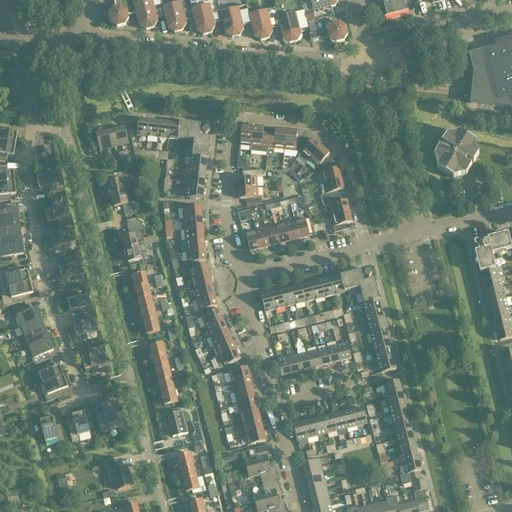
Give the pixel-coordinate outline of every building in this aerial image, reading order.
[(128,16),(136,14),(132,0),(118,0),(114,1),(116,9),(113,10),(109,17),(111,24),(117,28),(125,26),(129,20),(128,16)] [(157,19),(165,17),(160,0),(132,0),(136,14),(139,27),(146,31),(153,29),(157,22),(157,19)] [(160,0),(165,17),(168,30),(175,34),(182,32),(186,25),(185,22),(193,20),(188,0),(160,0)] [(188,0),(193,20),(197,32),(203,36),(211,34),(215,28),(214,24),(222,22),(220,13),(217,0),(188,0)] [(275,9),(279,28),(283,40),(289,44),(297,42),(301,36),(300,32),(308,30),(307,23),(301,0),(277,0),(273,1),(275,9)] [(301,0),(307,23),(333,16),(331,8),(335,7),(339,1),(338,0),(301,0)] [(380,0),(385,16),(408,10),(405,0),(380,0)] [(240,37),(244,30),(243,27),(251,25),(249,16),(247,6),(220,13),(222,22),(225,35),(232,39),(240,37)] [(271,30),(279,28),(275,9),(249,16),(251,25),(254,38),(261,42),(268,40),(272,33),(271,30)] [(307,23),(308,30),(311,41),(328,37),(329,40),(336,44),(344,42),(348,36),(346,28),(339,24),(335,25),(333,16),(307,23)] [(482,55),(482,56),(488,80),(493,98),(493,99),(493,100),(494,100),(494,101),(495,101),(495,102),(496,102),(497,102),(497,103),(498,103),(499,103),(500,103),(509,100),(510,105),(511,109),(511,108),(511,43),(511,38),(495,42),(496,47),(487,50),(486,50),(485,50),(485,51),(484,51),(483,52),(483,53),(482,54),(482,55)] [(139,120),(137,136),(148,137),(150,121),(139,120)] [(150,121),(148,137),(158,139),(160,122),(150,121)] [(160,122),(158,139),(169,140),(170,124),(160,122)] [(179,125),(178,140),(189,141),(188,146),(194,147),(192,157),(207,159),(208,160),(211,138),(199,137),(200,126),(179,123),(179,125)] [(0,142),(16,145),(18,133),(12,132),(13,126),(0,124),(0,142)] [(170,124),(169,140),(178,141),(178,140),(179,125),(170,124)] [(118,130),(122,146),(129,145),(125,128),(118,130)] [(240,146),(251,147),(252,129),(241,128),(240,146)] [(252,129),(251,147),(250,152),(267,154),(268,137),(263,136),(264,130),(252,129)] [(111,131),(115,148),(122,146),(118,130),(111,131)] [(104,133),(108,150),(115,148),(111,131),(104,133)] [(267,154),(266,157),(273,158),(274,150),(284,151),(286,132),(275,131),(274,138),(268,137),(267,154)] [(286,132),(284,151),(298,152),(304,138),(296,138),(297,133),(286,132)] [(100,152),(108,150),(104,133),(96,135),(100,152)] [(439,149),(434,157),(435,158),(437,169),(441,172),(442,172),(447,176),(453,179),(454,179),(465,176),(466,176),(471,168),(470,167),(473,163),(473,164),(477,158),(479,155),(478,155),(475,143),(459,133),(459,134),(447,136),(441,145),(444,146),(442,150),(439,149)] [(304,138),(298,152),(309,161),(321,147),(313,140),(310,143),(304,138)] [(0,160),(7,161),(8,155),(14,156),(16,145),(0,142),(0,160)] [(321,147),(309,161),(320,170),(332,163),(326,158),(329,154),(321,147)] [(135,157),(141,158),(145,159),(146,152),(141,151),(133,150),(135,157)] [(177,156),(169,161),(167,163),(167,165),(173,166),(178,166),(179,156),(177,156)] [(191,157),(190,167),(206,169),(207,159),(192,157),(191,157)] [(249,163),(238,161),(237,169),(248,170),(249,163)] [(320,170),(323,184),(341,180),(338,169),(334,170),(332,163),(320,170)] [(0,184),(15,183),(13,171),(8,172),(7,166),(0,167),(0,184)] [(190,167),(189,178),(205,179),(206,169),(190,167)] [(238,179),(238,189),(257,188),(256,178),(266,177),(265,172),(259,171),(244,172),(244,178),(238,179)] [(53,194),(65,191),(63,184),(61,184),(58,173),(37,178),(40,190),(51,187),(53,194)] [(297,175),(294,179),(299,183),(303,181),(297,175)] [(189,178),(188,188),(204,189),(205,179),(189,178)] [(108,183),(111,195),(124,192),(121,180),(108,183)] [(326,194),(322,195),(321,198),(322,202),(339,197),(337,192),(344,190),(341,180),(323,184),(326,194)] [(0,202),(11,202),(10,196),(16,195),(15,183),(0,184),(0,202)] [(188,188),(186,198),(203,200),(204,189),(188,188)] [(246,206),(261,204),(261,198),(258,198),(257,188),(238,189),(239,200),(246,199),(246,206)] [(494,192),(497,202),(503,201),(500,191),(494,192)] [(111,195),(114,208),(122,206),(125,217),(136,214),(133,203),(127,204),(124,192),(111,195)] [(323,206),(325,207),(329,206),(331,217),(349,212),(347,201),(340,203),(339,197),(322,202),(323,206)] [(271,210),(270,210),(271,214),(282,212),(279,203),(274,205),(270,206),(271,210)] [(0,223),(19,221),(18,210),(12,211),(11,205),(0,205),(0,223)] [(60,220),(61,227),(73,224),(71,217),(69,217),(66,206),(45,211),(48,223),(60,220)] [(182,209),(183,220),(202,218),(201,207),(182,209)] [(250,211),(239,213),(242,224),(251,221),(249,216),(251,215),(250,211)] [(352,223),(349,212),(331,217),(334,227),(332,228),(334,234),(347,230),(346,225),(352,223)] [(183,220),(184,231),(203,229),(202,218),(183,220)] [(295,222),(299,240),(310,237),(305,219),(295,222)] [(0,235),(21,233),(19,221),(0,223),(0,235)] [(129,236),(127,237),(122,238),(125,250),(138,247),(156,243),(154,237),(142,239),(141,234),(141,233),(138,222),(127,225),(129,236)] [(285,224),(289,243),(299,240),(295,222),(285,224)] [(73,232),(75,231),(73,224),(61,227),(63,233),(51,236),(54,248),(75,243),(73,232)] [(275,227),(280,245),(289,243),(285,224),(275,227)] [(265,229),(270,248),(280,245),(275,227),(265,229)] [(184,231),(185,242),(204,240),(203,229),(184,231)] [(255,232),(260,250),(270,248),(265,229),(255,232)] [(250,253),(260,250),(255,232),(245,234),(250,253)] [(21,233),(0,235),(0,246),(1,246),(1,247),(22,244),(21,233)] [(475,242),(474,244),(474,247),(474,250),(474,253),(480,273),(482,273),(495,269),(492,255),(511,250),(511,251),(511,233),(508,234),(477,242),(475,242)] [(185,242),(186,252),(205,251),(204,240),(185,242)] [(1,246),(0,246),(0,258),(1,264),(18,262),(17,257),(23,256),(22,244),(1,247),(1,246)] [(140,253),(138,247),(125,250),(128,263),(147,258),(146,252),(140,253)] [(206,262),(205,251),(186,252),(187,264),(206,262)] [(71,266),(59,269),(62,281),(83,275),(81,264),(82,264),(83,264),(81,256),(80,257),(79,252),(68,254),(69,259),(71,266)] [(189,269),(191,280),(209,275),(207,265),(189,269)] [(2,271),(0,271),(0,290),(9,288),(30,283),(27,271),(22,273),(20,267),(2,271)] [(483,276),(481,277),(482,282),(500,278),(498,268),(495,269),(482,273),(483,276)] [(340,278),(345,292),(355,290),(356,295),(361,293),(364,304),(379,301),(380,300),(375,280),(363,283),(360,272),(340,277),(340,278)] [(131,277),(134,288),(148,285),(145,273),(131,277)] [(191,280),(194,290),(212,286),(209,275),(191,280)] [(331,280),(335,296),(345,293),(345,292),(340,278),(331,280)] [(500,278),(482,282),(484,289),(486,289),(487,292),(503,288),(500,278)] [(322,282),(325,298),(335,296),(331,280),(322,282)] [(312,285),(316,301),(325,298),(322,282),(312,285)] [(9,288),(0,290),(0,291),(4,307),(11,306),(29,301),(27,295),(33,294),(30,283),(9,288)] [(134,288),(138,301),(151,297),(148,285),(134,288)] [(302,287),(305,303),(316,301),(312,285),(302,287)] [(194,290),(197,301),(215,296),(212,286),(194,290)] [(292,290),(296,306),(305,303),(302,287),(292,290)] [(488,296),(486,297),(487,303),(505,298),(503,288),(487,292),(488,296)] [(282,292),(285,308),(296,306),(292,290),(282,292)] [(272,295),(276,311),(285,308),(282,292),(272,295)] [(265,314),(265,313),(276,311),(272,295),(261,298),(265,314)] [(82,310),(84,316),(96,313),(94,306),(91,307),(89,296),(67,301),(70,313),(82,310)] [(218,307),(215,296),(197,301),(199,312),(218,307)] [(138,301),(141,313),(154,309),(151,297),(138,301)] [(505,298),(487,303),(489,309),(491,308),(492,312),(508,308),(505,298)] [(363,304),(365,314),(383,309),(382,303),(379,304),(379,301),(364,304),(363,304)] [(17,317),(21,327),(41,319),(37,309),(31,311),(29,305),(13,312),(15,318),(17,317)] [(493,316),(490,316),(492,322),(510,317),(508,308),(492,312),(493,316)] [(141,313),(144,325),(157,321),(154,309),(141,313)] [(365,314),(368,325),(384,320),(383,316),(385,316),(383,309),(365,314)] [(201,318),(205,328),(223,320),(218,310),(201,318)] [(341,310),(333,312),(335,318),(342,317),(343,315),(341,310)] [(95,321),(98,321),(96,313),(84,316),(85,323),(74,326),(77,338),(98,332),(95,321)] [(511,325),(510,317),(492,322),(494,329),(496,328),(497,332),(511,328),(511,325)] [(25,338),(45,330),(41,319),(21,327),(19,328),(23,339),(25,338)] [(205,328),(210,338),(227,330),(223,320),(205,328)] [(368,325),(370,334),(388,329),(387,323),(384,324),(384,320),(368,325)] [(160,332),(157,321),(144,325),(146,335),(160,332)] [(511,328),(497,332),(499,342),(511,338),(511,328)] [(370,334),(373,345),(388,340),(388,336),(390,336),(388,329),(370,334)] [(25,338),(30,349),(49,341),(45,330),(25,338)] [(210,338),(214,348),(231,340),(227,330),(210,338)] [(214,348),(219,358),(236,350),(231,340),(214,348)] [(373,345),(375,354),(393,349),(392,343),(389,344),(388,340),(373,345)] [(54,352),(49,341),(30,349),(34,359),(32,360),(34,366),(50,360),(48,354),(54,352)] [(149,347),(152,359),(166,356),(162,344),(149,347)] [(337,346),(341,362),(351,360),(347,344),(337,346)] [(103,354),(106,354),(104,346),(92,349),(94,356),(82,359),(85,371),(106,365),(103,354)] [(328,349),(332,364),(341,362),(337,346),(328,349)] [(317,351),(322,367),(332,364),(328,349),(317,351)] [(375,354),(378,364),(393,359),(392,356),(395,355),(393,349),(375,354)] [(218,370),(223,368),(240,360),(236,350),(219,358),(214,360),(218,370)] [(308,354),(312,369),(322,367),(317,351),(308,354)] [(511,351),(502,354),(505,364),(511,362),(511,351)] [(297,356),(302,372),(312,369),(308,354),(297,356)] [(152,359),(155,371),(169,368),(166,356),(152,359)] [(288,359),(292,374),(302,372),(297,356),(288,359)] [(277,361),(281,377),(292,374),(288,359),(277,361)] [(380,374),(395,370),(396,370),(393,359),(378,364),(380,374)] [(39,375),(43,385),(64,378),(59,366),(54,369),(52,363),(34,370),(36,376),(39,375)] [(155,371),(158,383),(172,379),(169,368),(155,371)] [(229,373),(232,383),(250,379),(247,368),(229,373)] [(68,388),(64,378),(43,385),(47,396),(45,397),(47,403),(65,396),(62,391),(68,388)] [(158,383),(161,394),(175,391),(172,379),(158,383)] [(232,383),(234,394),(253,389),(250,379),(232,383)] [(383,386),(386,396),(401,391),(399,382),(383,386)] [(234,394),(237,404),(255,400),(253,389),(234,394)] [(177,403),(175,391),(161,394),(164,406),(177,403)] [(386,396),(388,405),(406,401),(405,395),(402,396),(401,391),(386,396)] [(237,404),(240,415),(258,410),(255,400),(237,404)] [(388,405),(391,416),(407,412),(406,408),(408,407),(406,401),(388,405)] [(108,430),(120,427),(113,402),(101,406),(103,414),(97,416),(101,434),(108,432),(108,430)] [(188,410),(190,419),(192,425),(199,423),(198,417),(196,417),(194,408),(188,410)] [(354,411),(358,427),(367,425),(363,409),(354,411)] [(240,415),(242,425),(260,421),(258,410),(240,415)] [(182,411),(167,415),(172,438),(188,434),(182,411)] [(344,414),(348,429),(358,427),(354,411),(344,414)] [(78,437),(90,434),(85,412),(72,416),(74,424),(68,426),(72,444),(79,442),(78,437)] [(391,416),(393,426),(411,421),(410,415),(407,415),(407,412),(391,416)] [(333,416),(338,432),(348,429),(344,414),(333,416)] [(324,419),(328,434),(338,432),(333,416),(324,419)] [(59,445),(66,443),(61,425),(55,427),(52,418),(40,421),(46,446),(58,443),(59,445)] [(314,421),(318,437),(328,434),(324,419),(314,421)] [(242,425),(245,436),(263,431),(260,421),(242,425)] [(304,424),(308,440),(318,437),(314,421),(304,424)] [(393,426),(396,436),(411,432),(411,428),(413,427),(411,421),(393,426)] [(293,427),(297,442),(308,440),(304,424),(293,427)] [(243,440),(246,439),(248,447),(266,442),(263,431),(245,436),(242,437),(243,440)] [(396,436),(398,446),(416,440),(415,435),(412,435),(411,432),(396,436)] [(398,446),(401,455),(416,451),(416,448),(418,447),(416,440),(398,446)] [(256,458),(244,461),(246,470),(269,464),(268,460),(272,459),(268,446),(254,449),(256,458)] [(401,455),(403,465),(421,460),(420,454),(417,455),(416,451),(401,455)] [(177,457),(180,470),(193,466),(190,454),(177,457)] [(112,478),(114,478),(117,492),(132,488),(130,479),(131,479),(129,473),(128,473),(126,466),(122,467),(120,459),(108,463),(112,478)] [(305,473),(321,469),(319,460),(303,464),(305,473)] [(403,465),(406,475),(419,472),(421,471),(421,467),(423,467),(421,460),(403,465)] [(210,473),(208,463),(202,465),(204,475),(210,473)] [(269,464),(246,470),(249,479),(260,476),(262,485),(277,481),(274,468),(270,469),(269,464)] [(180,470),(183,481),(196,479),(196,478),(199,477),(198,471),(195,472),(193,466),(180,470)] [(305,473),(307,481),(323,477),(321,469),(305,473)] [(383,475),(385,480),(391,479),(394,478),(400,476),(399,474),(390,476),(389,473),(390,473),(389,469),(382,470),(383,475)] [(411,484),(414,493),(424,491),(429,490),(426,480),(421,481),(419,472),(406,475),(400,476),(402,486),(411,484)] [(307,481),(309,488),(325,484),(323,477),(307,481)] [(199,489),(196,479),(183,481),(186,493),(199,489)] [(265,493),(253,496),(255,505),(278,499),(277,495),(281,494),(277,481),(262,485),(265,493)] [(309,488),(311,496),(327,492),(325,484),(309,488)] [(407,504),(409,511),(419,511),(428,509),(424,491),(414,493),(416,502),(407,504)] [(311,496),(312,503),(329,499),(327,492),(311,496)] [(386,502),(389,511),(409,511),(407,504),(398,506),(396,497),(386,500),(386,502)] [(278,499),(255,505),(256,511),(263,511),(269,511),(285,511),(283,503),(279,504),(278,499)] [(312,503),(314,510),(331,506),(329,499),(312,503)] [(189,503),(190,511),(204,511),(202,500),(189,503)] [(379,504),(381,511),(389,511),(386,502),(379,504)]
